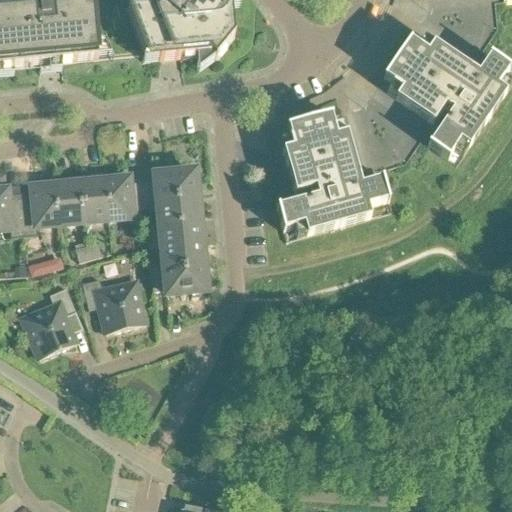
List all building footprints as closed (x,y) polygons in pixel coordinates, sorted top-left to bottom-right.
[(0,0),(0,72),(40,69),(41,63),(59,62),(60,67),(97,63),(91,0),(0,0)] [(91,0),(97,63),(162,57),(162,55),(179,57),(179,64),(209,61),(214,65),(233,41),(232,40),(228,0),(91,0)] [(426,151),(455,171),(511,87),(511,76),(488,61),(487,62),(488,63),(483,70),(474,64),(468,73),(414,36),(377,91),(439,134),(428,150),(427,150),(426,151)] [(296,208),(277,213),(275,213),(285,247),(390,218),(386,203),(381,184),(379,184),(380,185),(371,187),(368,177),(358,180),(340,117),(276,135),(294,198),(296,208)] [(156,205),(196,201),(195,192),(199,192),(198,184),(194,181),(194,176),(189,177),(185,174),(177,175),(178,178),(154,180),(154,186),(156,205)] [(131,217),(144,216),(141,187),(128,188),(128,183),(119,184),(118,180),(110,181),(107,185),(103,185),(107,225),(132,223),(131,217)] [(83,228),(107,225),(103,185),(99,186),(96,182),(88,183),(88,187),(79,188),(83,228)] [(59,230),(83,228),(79,188),(71,188),(71,185),(63,186),(60,189),(56,190),(59,230)] [(157,214),(159,229),(198,225),(198,221),(201,217),(201,209),(197,209),(196,201),(156,205),(154,186),(141,187),(144,216),(157,214)] [(36,232),(59,230),(56,190),(52,190),(48,187),(40,188),(40,191),(19,193),(23,242),(37,241),(36,232)] [(9,244),(23,242),(19,193),(0,195),(0,235),(9,235),(9,244)] [(159,229),(161,253),(201,249),(198,225),(159,229)] [(97,248),(86,251),(90,265),(101,261),(97,248)] [(152,297),(165,296),(163,276),(203,272),(203,264),(206,264),(205,256),(201,253),(201,249),(161,253),(162,267),(149,268),(152,297)] [(90,265),(86,251),(74,254),(78,268),(90,265)] [(27,271),(30,282),(37,280),(35,273),(31,270),(27,271)] [(26,280),(26,271),(14,272),(15,281),(26,280)] [(163,276),(165,296),(166,301),(190,299),(190,302),(198,301),(201,298),(206,297),(205,292),(208,289),(207,281),(204,281),(203,272),(163,276)] [(99,311),(105,340),(144,331),(134,289),(101,296),(98,285),(81,289),(87,314),(99,311)] [(22,325),(39,365),(76,350),(64,323),(75,318),(65,294),(49,301),(53,312),(22,325)] [(280,337),(281,346),(294,346),(293,337),(280,337)]
